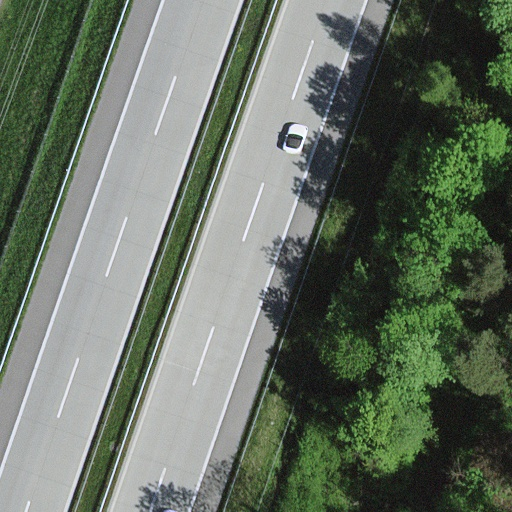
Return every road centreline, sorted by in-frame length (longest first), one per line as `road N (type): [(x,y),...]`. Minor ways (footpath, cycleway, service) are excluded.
road 1 (motorway): [(209,0),(24,511)]
road 2 (motorway): [(153,511),(337,0)]
